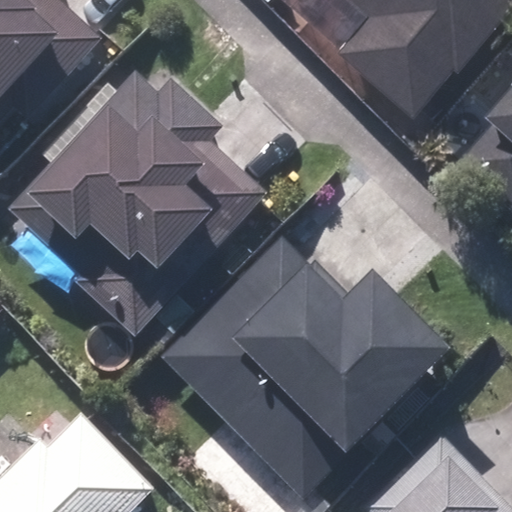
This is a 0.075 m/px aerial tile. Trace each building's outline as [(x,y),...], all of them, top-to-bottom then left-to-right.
[(95,41),(50,0),(0,0),(0,128),(7,121),(14,127),(95,41)] [(334,0),(361,23),(329,61),(404,124),(508,0),(334,0)] [(264,199),(132,78),(4,215),(136,337),(264,199)] [(511,105),(455,171),(511,220),(511,105)] [(351,322),(281,250),(166,365),(307,508),(342,473),(348,478),(451,376),(375,298),(351,322)] [(0,317),(9,309),(0,300),(0,317)] [(144,511),(165,492),(95,419),(59,453),(51,446),(0,493),(0,511),(144,511)] [(501,511),(435,441),(358,511),(501,511)]
